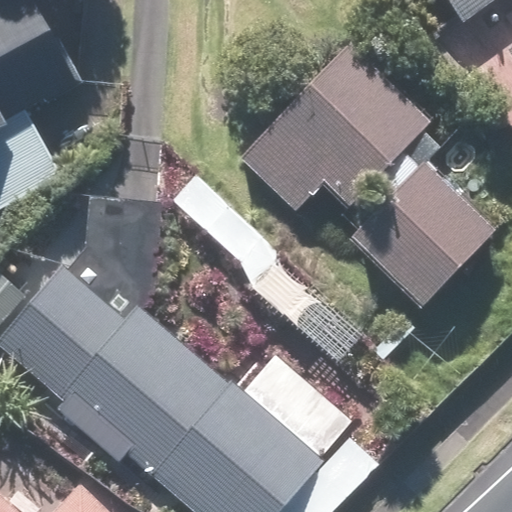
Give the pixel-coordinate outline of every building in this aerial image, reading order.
[(37,0),(0,0),(0,141),(11,135),(1,118),(79,77),(37,0)] [(511,0),(463,0),(476,19),(506,0),(511,0),(511,44),(511,45),(511,46),(511,0)] [(358,46),(246,158),(305,215),(333,187),(359,213),(385,187),(405,207),(369,242),(435,308),(509,234),(436,161),(426,171),(410,155),(439,127),(358,46)] [(0,341),(0,357),(10,348),(200,511),(337,511),(384,466),(349,432),(357,423),(282,356),(249,393),(159,313),(166,202),(95,198),(92,250),(2,343),(0,341)] [(0,485),(0,511),(113,511),(76,477),(69,485),(33,452),(1,486),(0,485)]
